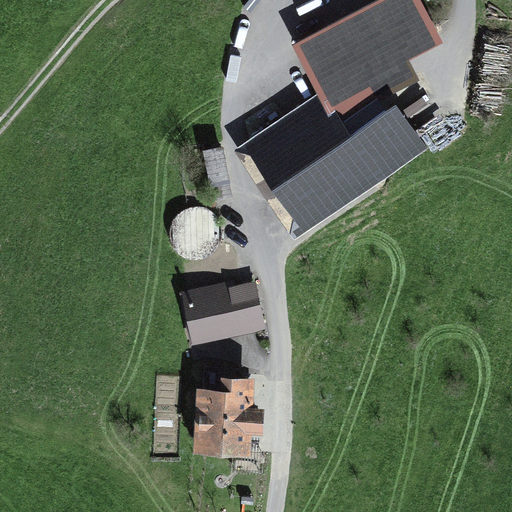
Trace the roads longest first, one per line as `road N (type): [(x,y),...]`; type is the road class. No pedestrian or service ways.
road 1 (track): [(0,129),(126,0)]
road 2 (track): [(279,0),(240,85),(248,124)]
